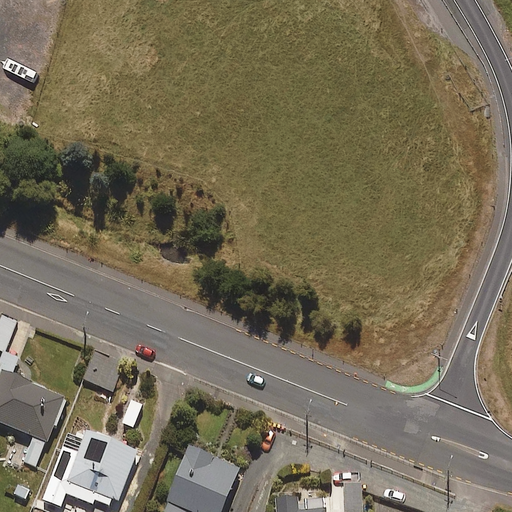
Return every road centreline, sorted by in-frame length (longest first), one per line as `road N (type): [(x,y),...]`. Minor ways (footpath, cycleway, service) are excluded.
road 1 (secondary): [(434,437),(0,263)]
road 2 (motorway): [(511,234),(434,437)]
